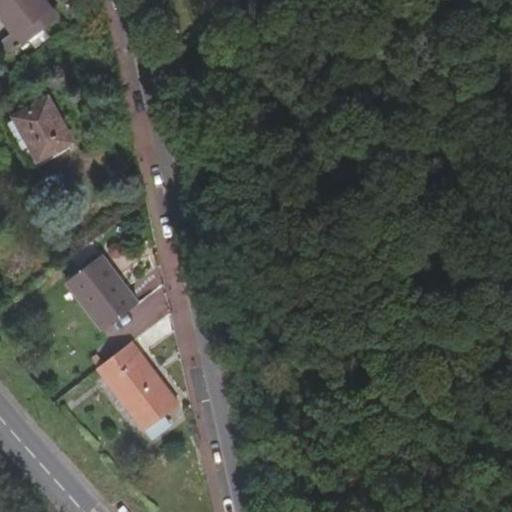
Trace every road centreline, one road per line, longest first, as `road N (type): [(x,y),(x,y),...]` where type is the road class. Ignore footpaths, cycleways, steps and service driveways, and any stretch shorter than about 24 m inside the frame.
road 1 (residential): [(242,511),(132,0)]
road 2 (primary): [(85,511),(0,416)]
